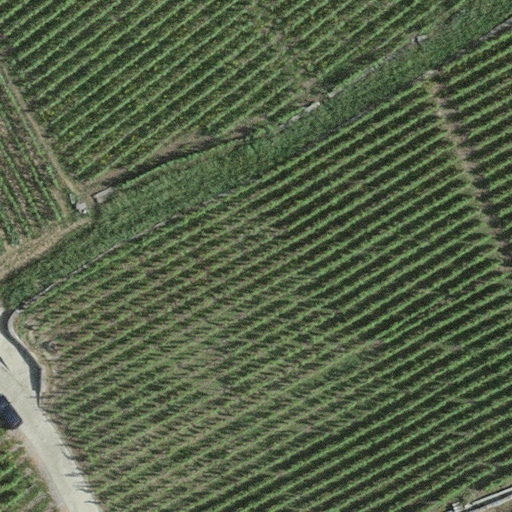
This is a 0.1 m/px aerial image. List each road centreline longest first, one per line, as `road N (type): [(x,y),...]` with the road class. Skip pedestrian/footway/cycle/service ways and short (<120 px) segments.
road 1 (track): [(511,3),(396,89),(30,264),(0,302)]
road 2 (track): [(82,511),(22,405),(0,383)]
